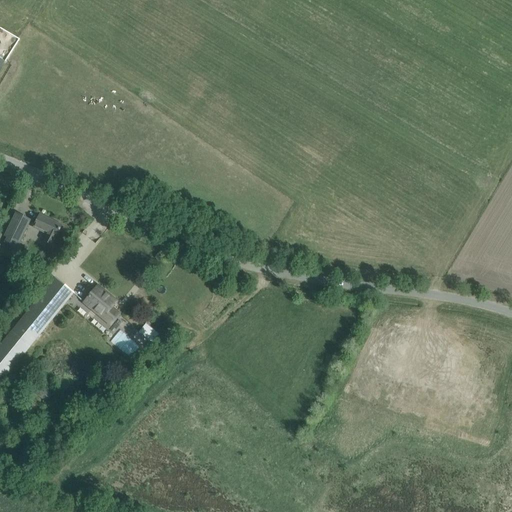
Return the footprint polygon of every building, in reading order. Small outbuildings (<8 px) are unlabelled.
[(15,213),(11,222),(4,236),(19,244),(30,221),(15,213)] [(40,215),(35,224),(34,227),(46,233),(42,241),(51,246),(55,238),(59,231),(60,229),(61,225),(40,215)] [(54,278),(10,332),(0,344),(0,383),(30,347),(73,294),(54,278)] [(111,308),(115,304),(103,295),(105,292),(98,286),(84,303),(85,303),(86,301),(99,311),(97,313),(111,324),(119,314),(111,308)] [(45,403),(52,395),(40,385),(34,392),(45,403)]
